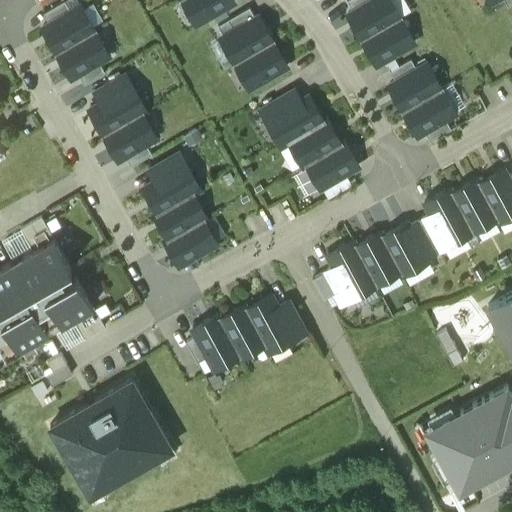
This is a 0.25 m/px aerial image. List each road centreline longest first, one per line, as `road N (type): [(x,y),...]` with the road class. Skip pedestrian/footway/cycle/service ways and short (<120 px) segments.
road 1 (residential): [(279,239),(171,295),(153,285),(7,28),(11,0)]
road 2 (residential): [(436,511),(279,239)]
road 3 (residential): [(406,168),(289,0)]
road 4 (residential): [(279,239),(406,168)]
road 5 (residential): [(406,168),(511,110)]
